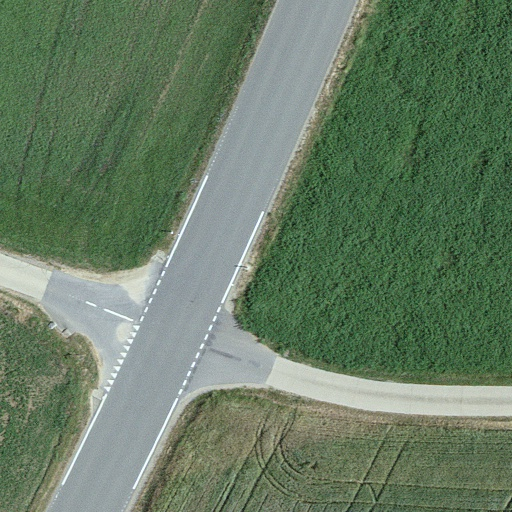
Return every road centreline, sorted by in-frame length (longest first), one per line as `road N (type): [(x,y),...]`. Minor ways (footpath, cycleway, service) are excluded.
road 1 (tertiary): [(174,336),(318,0)]
road 2 (tertiary): [(84,511),(174,336)]
road 3 (unclassified): [(174,336),(0,274)]
